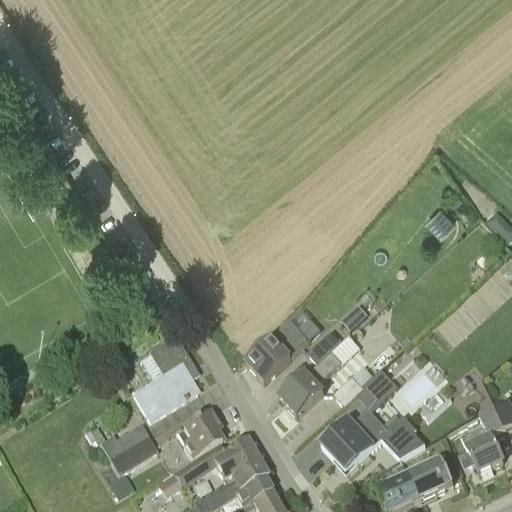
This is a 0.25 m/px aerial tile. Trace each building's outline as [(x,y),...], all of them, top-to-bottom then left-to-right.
[(442,209),(426,224),(440,239),(456,224),(442,209)] [(496,216),(484,226),(495,238),(506,227),(496,216)] [(484,275),(494,265),(486,256),(476,266),(484,275)] [(350,336),(367,320),(358,310),(341,326),(350,336)] [(264,388),(311,345),(292,326),(273,344),(246,369),(264,388)] [(318,370),(331,358),(342,348),(331,336),(307,358),(317,370),(318,370)] [(196,381),(189,369),(174,345),(141,365),(154,387),(133,400),(149,427),(197,398),(189,385),(196,381)] [(317,391),(341,369),(331,358),(318,370),(317,370),(279,405),(297,424),(311,410),(324,399),(317,391)] [(365,370),(333,399),(344,412),(359,399),(363,394),(362,392),(375,381),(365,370)] [(363,394),(359,399),(373,414),(397,391),(383,376),(363,394)] [(511,410),(510,405),(495,411),(507,434),(511,431),(511,410)] [(439,429),(420,408),(381,444),(400,465),(425,451),(421,446),(439,429)] [(491,441),(507,434),(495,411),(490,413),(491,413),(479,419),(487,440),(466,451),(470,461),(478,479),(503,468),(495,450),(491,441)] [(354,429),(350,425),(321,451),(346,477),(381,444),(388,437),(368,416),(354,429)] [(180,451),(191,468),(195,465),(223,447),(217,438),(220,436),(210,418),(181,434),(188,446),(180,451)] [(109,465),(148,442),(141,430),(115,445),(113,441),(88,457),(97,472),(109,465)] [(96,444),(90,435),(83,439),(89,448),(96,444)] [(148,442),(109,465),(118,481),(157,457),(148,442)] [(223,447),(195,465),(203,478),(214,471),(225,490),(233,485),(240,499),(263,485),(266,483),(245,447),(241,449),(228,456),(223,447)] [(203,478),(195,465),(191,468),(173,479),(181,492),(182,493),(182,494),(193,487),(192,486),(204,479),(203,478)] [(420,506),(453,491),(441,465),(408,480),(420,506)] [(108,488),(116,504),(132,495),(123,480),(108,488)] [(382,511),(407,511),(420,506),(408,480),(375,495),(382,511)] [(253,511),(254,509),(270,500),(270,499),(271,498),(263,485),(240,499),(233,485),(225,490),(225,491),(192,511),(217,511),(233,504),(238,511),(253,511)] [(253,511),(277,511),(270,500),(254,509),(253,511)]
